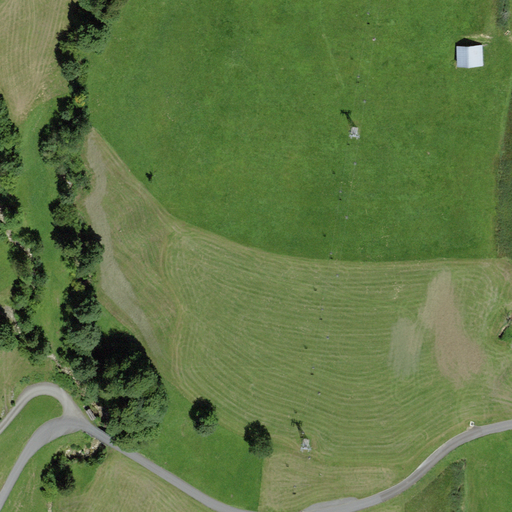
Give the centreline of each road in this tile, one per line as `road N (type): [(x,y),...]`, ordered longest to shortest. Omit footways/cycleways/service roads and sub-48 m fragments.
road 1 (residential): [(334,511),(402,488),(461,439),(511,424)]
road 2 (residential): [(75,424),(230,511)]
